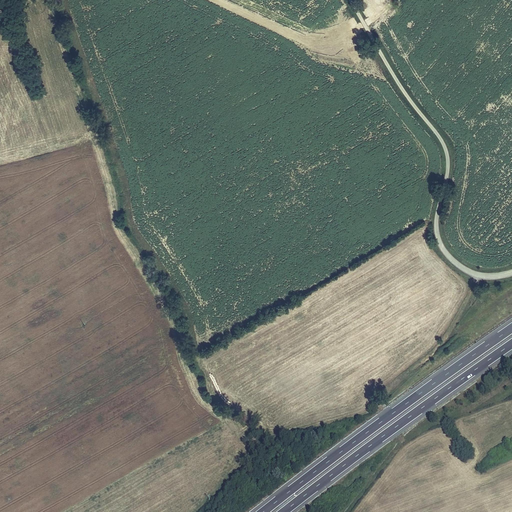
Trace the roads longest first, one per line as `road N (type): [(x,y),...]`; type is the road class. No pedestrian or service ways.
road 1 (motorway): [(511,328),(262,511)]
road 2 (motorway): [(283,511),(511,343)]
